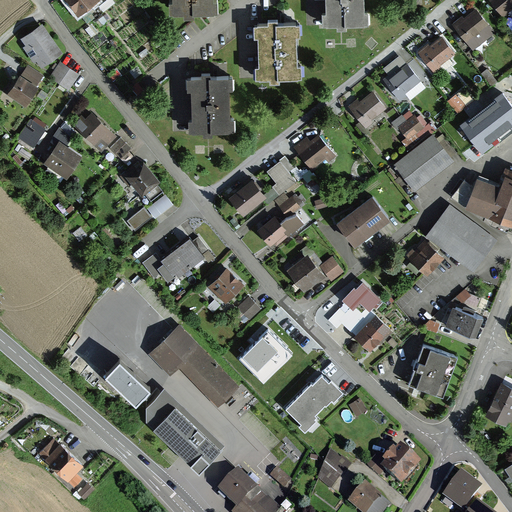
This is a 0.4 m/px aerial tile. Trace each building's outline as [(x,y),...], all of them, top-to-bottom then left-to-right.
[(67,0),(79,15),(96,2),(103,12),(115,2),(113,0),(67,0)] [(168,0),(169,9),(183,8),(184,13),(191,13),(191,8),(214,7),(213,0),(168,0)] [(326,0),(326,12),(323,12),(323,23),(338,23),(338,28),(347,27),(347,22),(368,22),(368,11),(365,11),(364,0),(326,0)] [(511,0),(490,0),(503,14),(509,9),(511,13),(511,0)] [(496,30),(477,7),(465,17),(463,14),(452,23),(473,49),(496,30)] [(268,23),(254,23),(255,35),(259,35),(260,65),(256,65),(257,77),(271,76),(271,81),(279,81),(279,76),(302,75),(301,64),(298,64),(297,34),(300,34),(300,22),(277,23),(277,18),(268,19),(268,23)] [(42,65),(63,50),(42,22),(23,36),(28,43),(23,47),(33,60),(37,58),(42,65)] [(456,52),(442,34),(431,43),(429,41),(418,50),(436,72),(443,66),(441,64),(456,52)] [(420,79),(401,54),(384,67),(389,74),(385,77),(401,98),(406,94),(404,92),(420,79)] [(61,59),(50,77),(69,89),(79,73),(61,59)] [(37,83),(43,74),(29,65),(22,74),(20,72),(7,93),(26,105),(39,84),(37,83)] [(488,67),(481,73),(492,86),(498,80),(488,67)] [(200,77),(187,77),(187,89),(191,89),(192,119),(189,119),(189,130),(204,130),(204,135),(211,134),(211,130),(234,129),(234,118),(230,118),(230,87),(232,87),(232,76),(210,77),(210,72),(200,72),(200,77)] [(387,107),(373,89),(359,100),(357,98),(349,104),(366,126),(373,121),(371,119),(387,107)] [(464,125),(484,149),(493,142),(491,139),(511,123),(511,124),(511,103),(502,91),(482,107),(475,98),(465,105),(456,94),(449,100),(467,122),(464,125)] [(74,122),(102,150),(118,135),(92,109),(86,116),(83,113),(74,122)] [(402,114),(392,121),(392,125),(409,148),(435,129),(430,122),(427,124),(420,114),(416,117),(414,114),(413,115),(410,110),(403,115),(402,114)] [(32,116),(19,136),(35,146),(48,127),(32,116)] [(74,138),(58,127),(54,133),(60,137),(43,160),(66,176),(83,152),(70,143),(74,138)] [(307,135),(294,146),(312,167),(324,157),(328,162),(337,154),(319,132),(311,139),(307,135)] [(398,163),(396,164),(414,188),(453,158),(432,132),(396,160),(398,163)] [(110,147),(120,157),(131,147),(120,136),(110,147)] [(286,155),(267,169),(277,181),(273,184),(280,193),(296,180),(289,171),(295,166),(286,155)] [(157,182),(161,179),(145,160),(127,174),(124,171),(117,176),(127,188),(132,183),(142,194),(146,191),(151,197),(162,188),(157,182)] [(478,175),(474,184),(465,178),(453,195),(467,208),(491,225),(511,232),(511,168),(507,166),(500,183),(478,175)] [(252,177),(229,196),(243,213),(266,194),(252,177)] [(373,191),(338,217),(355,241),(391,215),(373,191)] [(149,207),(155,216),(173,203),(167,194),(149,207)] [(292,196),(280,206),(287,215),(299,204),(292,196)] [(316,202),(318,208),(326,206),(325,200),(316,202)] [(449,201),(425,233),(473,268),(497,236),(449,201)] [(134,216),(142,226),(153,217),(146,208),(134,216)] [(276,213),(258,228),(272,245),(275,243),(276,244),(289,234),(305,221),(297,212),(287,216),(282,220),(276,213)] [(190,236),(176,247),(190,266),(203,256),(201,253),(207,248),(197,236),(193,240),(190,236)] [(406,253),(428,273),(445,255),(426,236),(414,248),(412,246),(406,253)] [(305,253),(288,268),(304,288),(313,281),(314,282),(325,273),(317,263),(321,260),(308,244),(302,249),(305,253)] [(177,275),(190,266),(176,247),(162,258),(156,251),(143,261),(153,274),(161,268),(168,278),(175,272),(177,275)] [(344,269),(332,255),(323,262),(326,272),(332,279),(344,269)] [(208,284),(225,301),(245,283),(228,265),(208,284)] [(342,297),(351,305),(353,307),(360,300),(369,308),(370,307),(381,295),(363,279),(356,286),(354,283),(342,297)] [(102,316),(120,335),(154,303),(136,284),(102,316)] [(464,287),(456,295),(461,300),(477,306),(480,296),(468,292),(464,287)] [(249,295),(238,306),(249,318),(260,307),(249,295)] [(338,318),(354,334),(369,318),(370,319),(376,312),(370,307),(369,308),(360,300),(353,307),(351,305),(338,318)] [(454,303),(446,323),(476,334),(483,314),(454,303)] [(391,326),(376,312),(370,319),(369,318),(354,334),(371,349),(376,344),(378,346),(393,330),(391,327),(391,326)] [(430,318),(421,326),(437,332),(441,323),(430,318)] [(218,404),(239,384),(180,323),(150,352),(171,373),(180,365),(218,404)] [(287,324),(264,348),(278,362),(301,337),(287,324)] [(458,354),(424,341),(418,357),(416,356),(413,364),(415,365),(409,381),(443,394),(458,354)] [(104,371),(136,402),(152,386),(121,354),(104,371)] [(312,381),(286,407),(301,421),(299,423),(305,430),(316,418),(314,416),(316,414),(315,412),(325,402),(327,404),(332,398),(334,400),(343,390),(331,378),(329,380),(322,373),(313,382),(312,381)] [(511,384),(501,379),(484,413),(511,426),(511,424),(511,384)] [(225,443),(165,385),(147,402),(146,420),(199,470),(225,443)] [(360,397),(350,403),(357,415),(367,408),(360,397)] [(40,452),(56,468),(71,451),(61,441),(60,442),(54,437),(40,452)] [(385,471),(402,486),(422,462),(399,443),(396,447),(394,446),(385,457),(378,451),(366,465),(380,477),(385,471)] [(318,477),(331,488),(352,464),(342,455),(340,457),(331,449),(318,477)] [(83,463),(71,451),(56,468),(74,485),(83,477),(76,471),(83,463)] [(291,479),(278,467),(270,475),(284,487),(291,479)] [(267,495),(239,468),(219,489),(236,506),(231,511),(277,511),(282,507),(268,494),(267,495)] [(489,511),(474,501),(485,486),(462,469),(444,493),(468,510),(467,511),(489,511)] [(348,501),(359,511),(384,511),(392,503),(366,480),(348,501)] [(88,482),(78,493),(84,498),(94,487),(88,482)]
